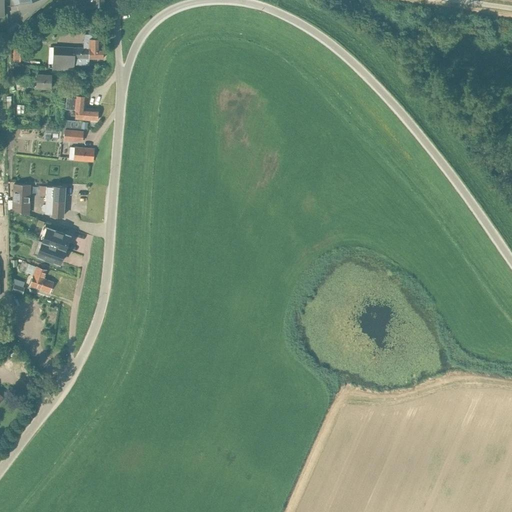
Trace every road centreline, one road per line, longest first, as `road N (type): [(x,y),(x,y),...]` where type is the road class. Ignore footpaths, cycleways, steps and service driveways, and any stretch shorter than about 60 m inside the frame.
road 1 (unclassified): [(123,79),(100,315),(64,386),(0,471)]
road 2 (unclassified): [(231,0),(305,27),(350,63),(440,160),(511,261)]
road 3 (unclassified): [(223,0),(161,14),(132,49),(123,79)]
